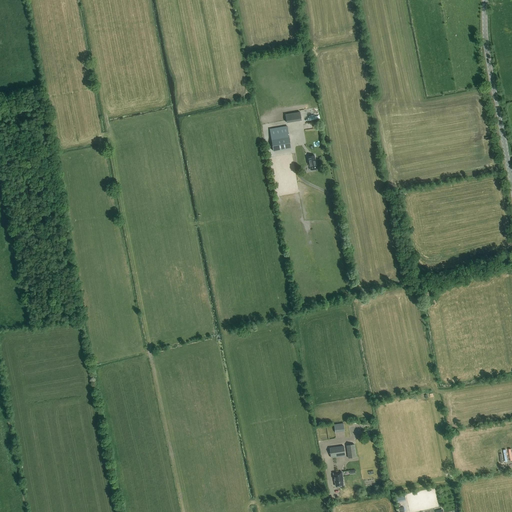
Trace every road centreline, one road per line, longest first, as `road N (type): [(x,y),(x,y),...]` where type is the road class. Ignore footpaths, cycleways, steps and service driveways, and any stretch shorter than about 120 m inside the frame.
road 1 (track): [(511,253),(358,290),(333,196),(301,180),(293,149)]
road 2 (tertiary): [(511,188),(487,60),(485,0)]
